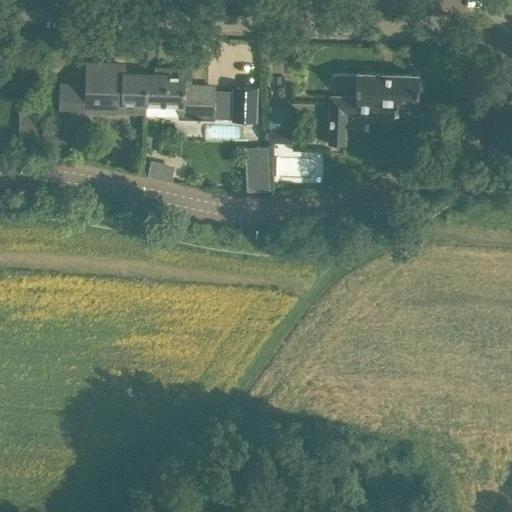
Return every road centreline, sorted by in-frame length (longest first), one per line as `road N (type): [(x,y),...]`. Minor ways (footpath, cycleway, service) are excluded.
road 1 (secondary): [(0,174),(75,178),(237,212),(331,207),(431,169),(491,117),(511,81)]
road 2 (unclassified): [(0,14),(419,28),(443,0)]
road 3 (track): [(511,134),(474,175),(389,238)]
